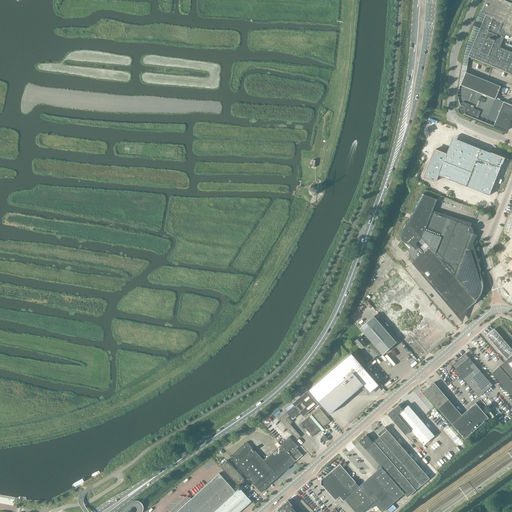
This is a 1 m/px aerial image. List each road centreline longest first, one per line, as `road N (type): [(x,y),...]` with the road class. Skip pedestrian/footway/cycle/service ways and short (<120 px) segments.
road 1 (primary): [(106,511),(303,364),(342,300),(394,159)]
road 2 (tertiary): [(258,511),(498,308)]
road 3 (unclassified): [(511,143),(450,116),(454,52),(476,0)]
road 4 (primary): [(394,159),(414,105),(429,0)]
road 5 (primary): [(416,0),(394,159)]
road 6 (tertiary): [(498,308),(485,251),(511,180)]
